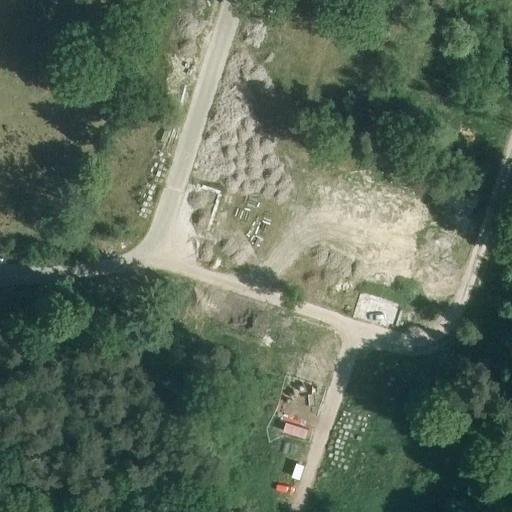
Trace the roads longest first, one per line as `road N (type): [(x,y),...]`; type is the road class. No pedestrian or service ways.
road 1 (track): [(356,327),(404,342),(436,335),(456,319),(511,155)]
road 2 (track): [(356,327),(153,259)]
road 3 (track): [(299,511),(356,327)]
